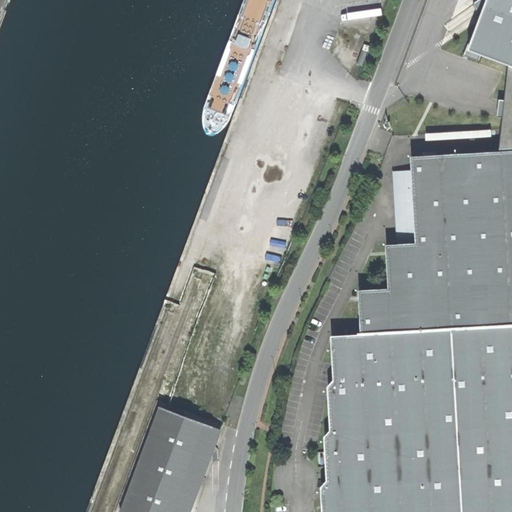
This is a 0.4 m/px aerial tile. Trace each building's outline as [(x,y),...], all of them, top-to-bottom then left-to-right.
[(511,0),(480,0),(460,55),(511,73),(511,0)] [(511,511),(511,152),(411,158),(412,172),(416,244),(396,246),(387,246),(389,290),(359,291),(362,336),(332,337),(334,382),(328,388),(331,432),(325,438),(327,482),(321,488),(322,511),(511,511)] [(392,172),(396,246),(416,244),(412,172),(392,172)] [(120,511),(181,511),(212,428),(159,408),(120,511)] [(220,431),(212,428),(181,511),(190,511),(200,487),(220,431)]
